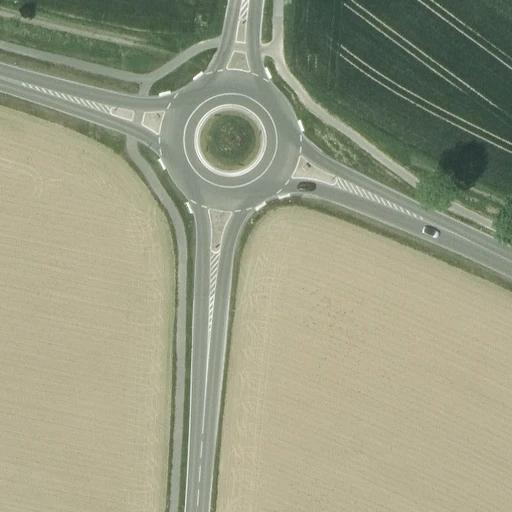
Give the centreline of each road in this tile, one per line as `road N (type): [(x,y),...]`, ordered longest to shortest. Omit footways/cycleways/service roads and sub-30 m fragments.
road 1 (track): [(172,63),(0,19)]
road 2 (tertiary): [(195,511),(208,338)]
road 3 (tertiary): [(19,86),(133,132),(172,159)]
road 4 (tertiary): [(183,104),(145,108),(19,86)]
road 5 (tertiary): [(267,187),(315,190),(422,221)]
road 6 (tertiary): [(422,221),(287,137)]
road 7 (tertiary): [(192,189),(203,228),(208,338)]
road 8 (tertiary): [(208,338),(229,238),(248,198)]
